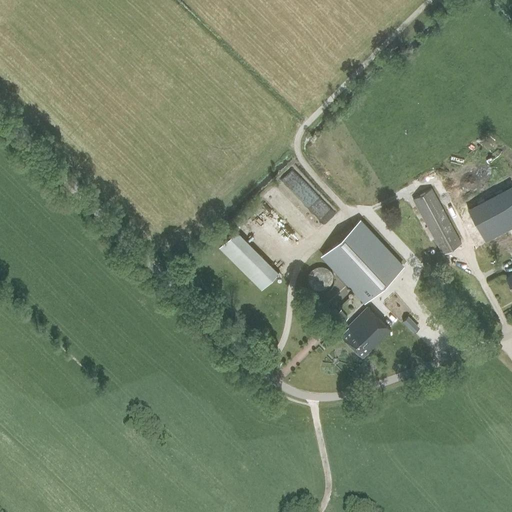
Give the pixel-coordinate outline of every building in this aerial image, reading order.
[(481,235),(511,219),(511,185),(467,209),(481,235)] [(442,253),(462,243),(432,188),(412,199),(442,253)] [(365,301),(390,278),(403,265),(361,219),(322,255),(365,301)] [(219,247),(261,289),(279,272),(236,230),(219,247)] [(387,326),(380,318),(369,307),(341,335),(363,357),(391,329),(387,326)] [(348,317),(341,309),(334,315),(341,323),(348,317)] [(408,314),(402,320),(413,331),(419,326),(408,314)]
